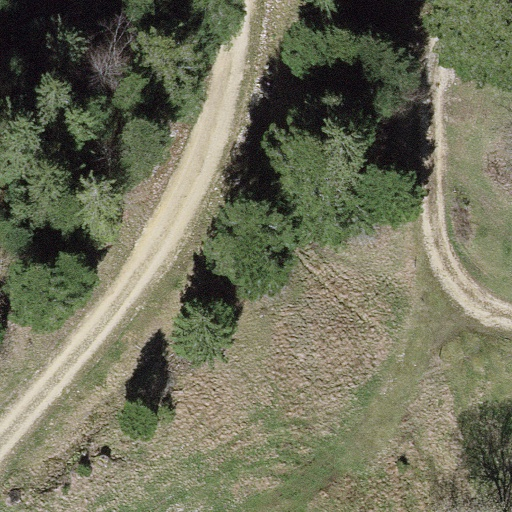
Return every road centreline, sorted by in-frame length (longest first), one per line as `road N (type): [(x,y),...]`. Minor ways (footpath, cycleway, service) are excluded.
road 1 (track): [(237,0),(218,103),(172,218),(106,320),(0,451)]
road 2 (track): [(511,320),(456,284),(362,449),(255,511)]
road 3 (track): [(482,0),(455,44),(428,118),(427,182),(456,284)]
